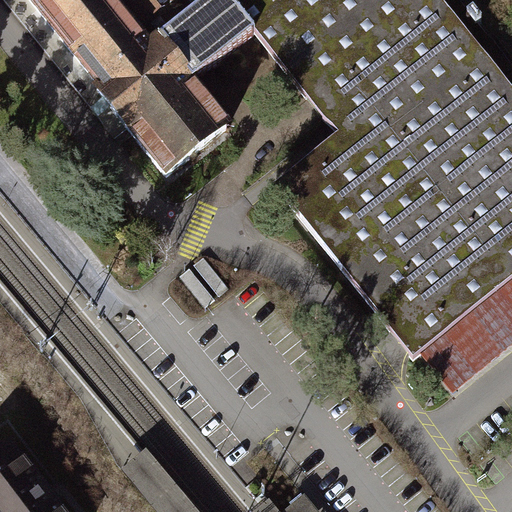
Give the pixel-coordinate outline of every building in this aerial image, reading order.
[(511,282),(511,67),(478,25),(482,22),(473,11),(469,14),(457,0),(28,0),(100,89),(97,92),(107,103),(167,177),(228,128),(193,85),(255,35),(339,140),(276,191),(414,361),(420,356),(511,282)] [(205,259),(196,266),(221,297),(231,290),(205,259)] [(213,304),(188,272),(179,279),(204,311),(213,304)] [(511,348),(511,282),(420,356),(453,396),(511,348)] [(0,511),(61,511),(23,461),(21,463),(9,447),(0,453),(0,511)] [(154,511),(196,511),(145,451),(121,472),(154,511)] [(317,511),(304,495),(282,511),(317,511)] [(278,511),(269,500),(255,511),(278,511)]
